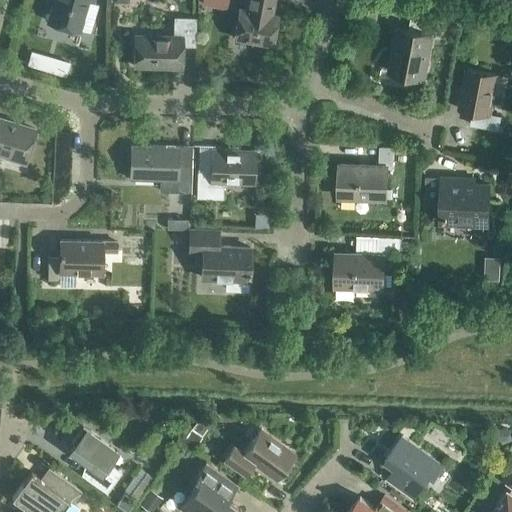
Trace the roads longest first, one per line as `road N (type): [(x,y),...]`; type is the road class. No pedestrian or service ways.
road 1 (residential): [(297,111),(91,104)]
road 2 (residential): [(463,115),(427,129),(313,85)]
road 3 (residential): [(294,266),(297,111)]
road 4 (residential): [(34,228),(67,212),(86,176),(91,104)]
